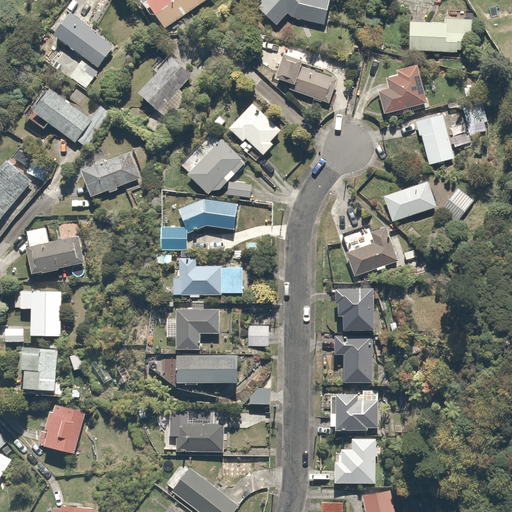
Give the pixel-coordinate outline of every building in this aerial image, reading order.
[(211,0),(148,0),(144,3),(167,29),(211,0)] [(327,27),(333,0),(264,0),(261,5),(278,26),(289,15),(327,27)] [(115,48),(74,14),(56,36),(100,69),(115,48)] [(443,23),(412,22),(412,52),(470,53),(471,20),(443,19),(443,23)] [(330,107),(337,78),(284,54),(277,80),(299,86),(297,96),(330,107)] [(196,78),(176,57),(139,94),(162,115),(196,78)] [(416,114),(409,76),(390,79),(391,84),(380,85),(381,90),(369,92),(374,121),(416,114)] [(94,120),(53,91),(35,111),(77,142),(94,120)] [(273,143),(282,130),(255,104),(229,131),(243,143),(247,138),(266,158),(276,149),(273,143)] [(468,112),(450,113),(452,136),(470,135),(468,112)] [(438,172),(431,125),(405,129),(407,146),(410,146),(414,175),(438,172)] [(213,196),(248,164),(213,135),(183,169),(213,196)] [(142,177),(131,151),(82,171),(98,199),(142,177)] [(35,184),(10,162),(0,172),(0,223),(1,224),(35,184)] [(229,183),(228,196),(251,197),(252,184),(229,183)] [(419,192),(377,203),(384,229),(426,218),(419,192)] [(210,226),(235,233),(240,202),(206,199),(182,208),(193,235),(210,226)] [(440,235),(458,210),(444,199),(425,224),(440,235)] [(344,283),(388,268),(376,233),(360,238),(358,232),(330,242),(344,283)] [(87,265),(82,238),(32,246),(37,275),(87,265)] [(404,254),(407,262),(420,257),(417,249),(404,254)] [(176,297),(226,295),(226,266),(200,267),(200,258),(177,258),(176,297)] [(65,293),(24,290),(22,310),(33,311),(33,338),(63,339),(65,293)] [(369,338),(368,296),(330,296),(331,322),(340,321),(340,339),(369,338)] [(222,336),(221,308),(178,309),(178,353),(204,351),(201,336),(222,336)] [(248,326),(247,345),(271,346),(272,327),(248,326)] [(364,391),(363,346),(325,347),(325,362),(335,362),(336,391),(364,391)] [(59,393),(64,351),(26,351),(20,391),(59,393)] [(240,356),(178,359),(179,384),(240,385),(240,356)] [(273,390),(255,389),(250,395),(249,404),(272,405),(273,390)] [(327,404),(319,404),(319,423),(321,423),(321,437),(327,437),(327,440),(355,440),(355,446),(362,446),(363,438),(365,438),(366,401),(349,400),(349,403),(327,402),(327,404)] [(76,453),(86,415),(55,405),(42,445),(76,453)] [(224,454),(226,430),(179,426),(179,453),(224,454)] [(0,429),(0,450),(1,451),(11,442),(0,429)] [(362,492),(362,449),(341,449),(341,457),(330,457),(330,471),(325,471),(325,492),(362,492)] [(0,485),(15,461),(0,451),(0,485)] [(236,511),(240,507),(192,471),(174,491),(199,511),(236,511)] [(374,511),(372,503),(349,505),(350,511),(374,511)]
